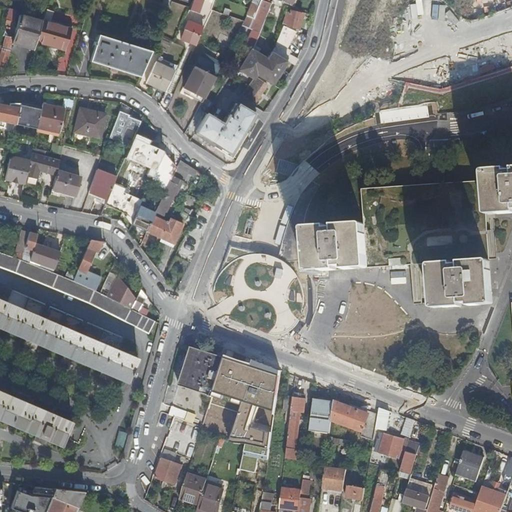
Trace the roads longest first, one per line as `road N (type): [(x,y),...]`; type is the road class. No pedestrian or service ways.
road 1 (residential): [(511,113),(455,128),(384,131),(316,160),(287,196),(273,201),(233,185)]
road 2 (residential): [(178,314),(449,423)]
road 3 (residential): [(233,185),(183,150),(146,103),(119,91),(0,88)]
road 4 (unknown): [(427,192),(474,192),(478,222),(466,231),(381,235),(372,209),(390,197)]
road 5 (residential): [(0,208),(108,229),(178,314)]
road 6 (residential): [(327,0),(308,55),(233,185)]
road 7 (residential): [(112,485),(128,470),(178,314)]
road 8 (unknown): [(0,282),(133,340),(142,351),(139,366)]
road 9 (unknown): [(76,483),(92,446),(81,414),(0,376)]
road 10 (residential): [(449,423),(511,288)]
road 11 (residential): [(178,314),(233,185)]
